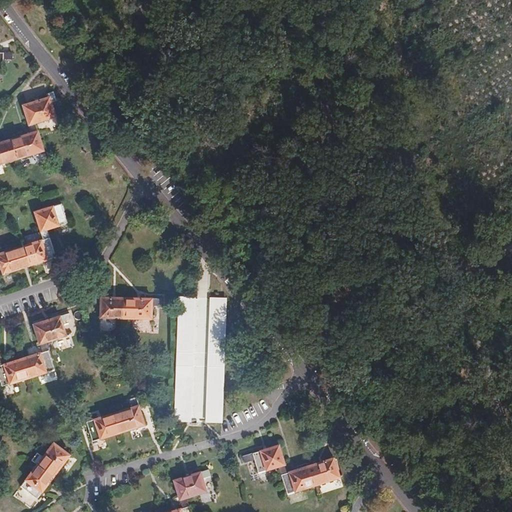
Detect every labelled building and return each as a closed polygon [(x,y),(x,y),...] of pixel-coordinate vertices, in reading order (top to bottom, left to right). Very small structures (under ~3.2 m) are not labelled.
[(0,52),(0,73),(1,73),(2,59),(10,59),(10,53),(0,52)] [(46,95),(46,98),(49,97),(51,103),(55,102),(52,93),(46,95)] [(49,97),(46,98),(22,105),(27,125),(34,123),(55,117),(51,103),(49,97)] [(34,123),(27,125),(30,133),(10,139),(16,159),(43,151),(34,123)] [(0,164),(16,159),(10,139),(0,142),(0,164)] [(39,231),(46,229),(66,223),(60,204),(33,212),(39,231)] [(22,246),(28,266),(55,257),(46,229),(39,231),(42,240),(22,246)] [(0,253),(0,266),(2,274),(28,266),(22,246),(0,253)] [(123,319),(124,298),(91,297),(91,303),(100,304),(99,318),(123,319)] [(151,299),(124,298),(123,319),(150,320),(150,306),(151,299)] [(221,423),(225,300),(179,299),(175,421),(221,423)] [(67,314),(59,316),(61,323),(69,320),(67,314)] [(61,323),(59,316),(32,325),(38,345),(44,343),(65,337),(61,323)] [(44,343),(38,345),(40,353),(20,360),(27,380),(53,371),(44,343)] [(27,380),(20,360),(1,366),(0,364),(0,386),(1,388),(27,380)] [(132,408),(112,414),(118,434),(145,426),(136,398),(130,400),(132,408)] [(118,434),(112,414),(86,423),(92,443),(118,434)] [(54,444),(36,466),(53,478),(70,456),(54,444)] [(277,446),(250,455),(252,460),(256,474),(276,468),(283,465),(277,446)] [(252,460),(250,455),(241,457),(243,463),(252,460)] [(332,458),(305,467),(311,487),(338,478),(332,458)] [(285,474),(283,465),(276,468),(279,476),(285,474)] [(53,478),(36,466),(19,488),(36,500),(53,478)] [(305,467),(285,474),(279,476),(285,495),(311,487),(305,467)] [(171,482),(177,502),(184,500),(205,493),(201,479),(209,477),(207,470),(171,482)] [(180,508),(168,511),(188,511),(184,500),(177,502),(180,508)]
